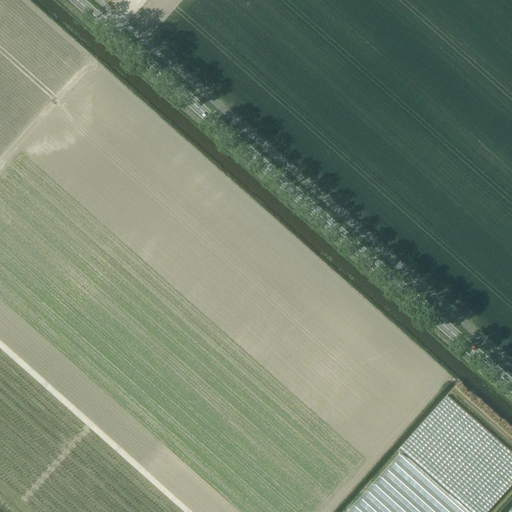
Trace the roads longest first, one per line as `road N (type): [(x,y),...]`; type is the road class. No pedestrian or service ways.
road 1 (secondary): [(511,387),(73,0)]
road 2 (track): [(187,511),(0,344)]
